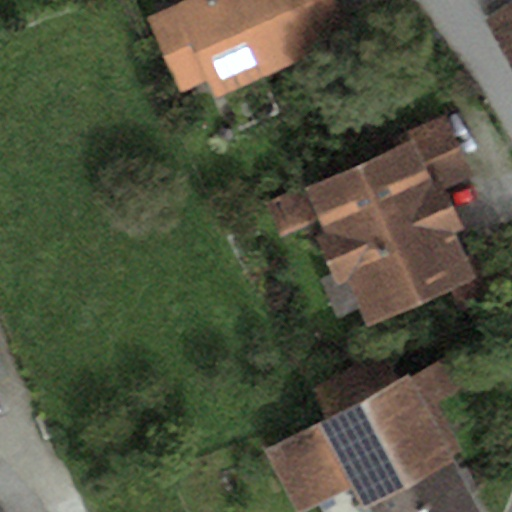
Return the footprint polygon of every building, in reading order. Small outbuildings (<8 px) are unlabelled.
[(335,0),(188,0),(148,19),(180,89),(207,76),(219,100),(353,37),(335,0)] [(511,2),(484,22),(511,65),(511,2)] [(414,137),(438,189),(471,175),(444,114),(411,129),(414,137)] [(414,137),(266,204),(280,236),(319,219),(326,234),(318,237),(338,280),(347,280),(369,328),(479,279),(438,189),(414,137)] [(511,253),(511,252),(484,265),(503,305),(511,300),(511,253)] [(0,414),(8,411),(10,367),(0,347),(0,414)] [(438,361),(266,448),(298,511),(301,511),(351,488),(363,508),(369,505),(450,462),(462,456),(434,408),(471,389),(438,361)] [(476,511),(450,462),(369,505),(372,511),(476,511)]
